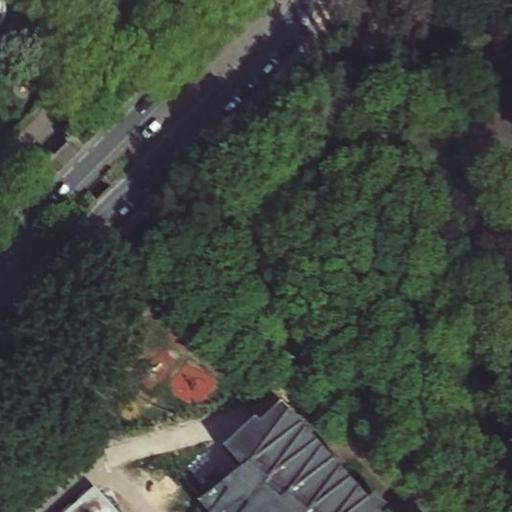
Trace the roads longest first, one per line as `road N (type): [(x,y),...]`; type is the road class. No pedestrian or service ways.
road 1 (secondary): [(0,319),(258,60),(306,0)]
road 2 (secondary): [(253,0),(0,251)]
